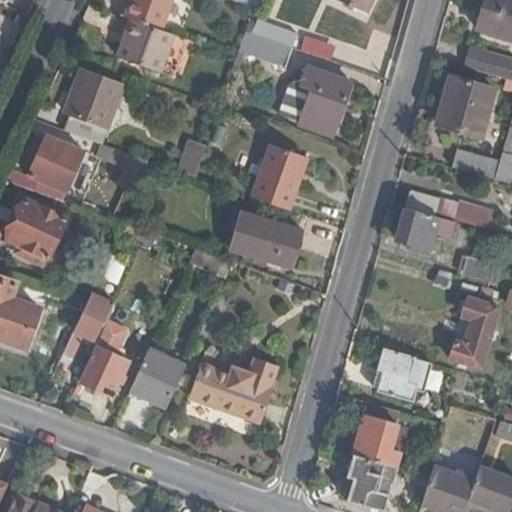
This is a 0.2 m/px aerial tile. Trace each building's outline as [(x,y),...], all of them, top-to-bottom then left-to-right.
[(134,0),(129,15),(132,16),(168,29),(178,0),(134,0)] [(330,0),(358,16),(367,0),(330,0)] [(511,37),(511,0),(484,0),(477,28),(511,37)] [(161,69),(175,32),(168,29),(132,16),(119,55),(161,69)] [(250,31),(287,45),(292,31),(256,18),(250,31)] [(282,60),(287,45),(250,31),(247,30),(242,45),(282,60)] [(329,61),(360,71),(365,58),(335,46),(329,61)] [(511,59),(471,48),(466,67),(511,80),(511,59)] [(307,66),(303,79),(301,83),(312,87),(299,119),(298,121),(332,135),(351,83),(307,66)] [(69,114),(63,128),(102,142),(124,87),(83,69),(64,112),(69,114)] [(479,136),(493,88),(450,76),(436,124),(479,136)] [(301,83),(303,79),(297,77),(288,83),(278,112),(299,119),(312,87),(301,83)] [(493,179),(507,183),(511,166),(511,110),(498,159),(493,179)] [(13,168),(6,181),(58,198),(61,183),(66,185),(83,148),(47,133),(30,174),(13,168)] [(184,157),(199,162),(206,144),(191,138),(184,157)] [(271,143),(253,196),(292,210),(310,157),(271,143)] [(456,147),(451,167),(493,179),(498,159),(456,147)] [(155,172),(159,163),(141,156),(136,166),(155,172)] [(409,189),(405,205),(434,214),(439,198),(409,189)] [(47,257),(67,216),(27,197),(7,237),(47,257)] [(451,219),(491,231),(495,215),(456,203),(451,219)] [(434,214),(405,205),(395,238),(429,249),(436,230),(448,233),(451,219),(434,214)] [(291,266),(301,229),(267,218),(257,255),(291,266)] [(144,242),(149,232),(126,223),(121,234),(144,242)] [(467,255),(461,274),(490,281),(495,263),(467,255)] [(118,282),(123,262),(109,259),(104,279),(118,282)] [(11,298),(15,281),(0,275),(0,334),(2,335),(0,338),(25,349),(41,308),(11,298)] [(87,305),(64,353),(75,358),(85,335),(93,339),(101,320),(106,322),(115,302),(94,292),(87,305)] [(480,367),(499,306),(468,297),(461,316),(470,320),(462,345),(454,342),(449,358),(480,367)] [(96,344),(79,379),(110,393),(119,372),(122,372),(129,359),(96,344)] [(407,380),(415,356),(383,346),(376,368),(382,370),(376,390),(413,401),(417,384),(407,380)] [(155,396),(169,402),(186,366),(149,349),(129,389),(152,400),(155,396)] [(269,392),(276,372),(253,364),(247,378),(230,372),(227,377),(204,369),(190,405),(261,430),(275,395),(269,392)] [(427,369),(425,386),(440,388),(442,371),(427,369)] [(337,392),(332,409),(362,418),(358,434),(364,436),(358,456),(385,464),(396,467),(400,449),(390,447),(399,410),(337,392)] [(493,435),(511,441),(511,422),(499,418),(493,435)] [(358,456),(352,454),(346,476),(354,478),(348,499),(384,509),(389,493),(377,490),(385,464),(358,456)] [(463,511),(466,502),(469,497),(476,475),(433,459),(427,477),(419,504),(441,511),(463,511)] [(491,511),(508,511),(511,504),(511,478),(479,467),(476,475),(469,497),(494,508),(492,511),(491,511)] [(36,508),(39,502),(17,493),(14,499),(36,508)] [(466,502),(492,511),(494,508),(469,497),(466,502)] [(59,511),(39,502),(36,508),(14,499),(8,511),(59,511)]
